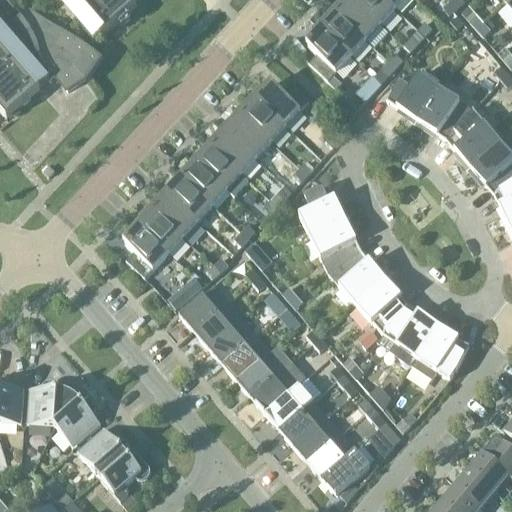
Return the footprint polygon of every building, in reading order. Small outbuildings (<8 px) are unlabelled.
[(69,0),(104,39),(137,10),(128,0),(69,0)] [(381,0),(352,0),(351,1),(381,29),(395,13),(381,0)] [(381,0),(395,13),(407,0),(381,0)] [(459,0),(457,0),(451,6),(457,13),(465,6),(459,0)] [(351,1),(337,17),(366,44),(381,29),(351,1)] [(457,13),(451,6),(443,12),(450,20),(457,13)] [(470,10),(462,16),(470,26),(477,34),(485,27),(478,19),(470,10)] [(18,23),(69,97),(87,83),(100,65),(28,13),(18,23)] [(337,17),(322,33),(351,60),(366,44),(337,17)] [(458,21),(450,27),(457,35),(465,29),(458,21)] [(425,26),(418,34),(426,41),(433,33),(425,26)] [(485,27),(477,34),(484,41),(491,35),(485,27)] [(351,60),(322,33),(313,43),(309,50),(308,51),(317,59),(309,68),(328,85),(333,80),(351,60)] [(426,41),(418,34),(411,42),(419,48),(426,41)] [(479,46),(469,57),(478,62),(486,54),(487,54),(479,45),(479,46)] [(0,114),(7,123),(41,94),(0,46),(0,114)] [(498,58),(505,66),(511,60),(511,58),(506,52),(498,58)] [(396,58),(389,66),(396,72),(403,65),(396,58)] [(396,72),(389,66),(382,73),(389,80),(396,72)] [(494,77),(501,85),(508,79),(501,71),(494,77)] [(418,125),(440,93),(419,79),(412,90),(399,81),(387,105),(399,113),(418,125)] [(511,82),(508,79),(501,85),(508,93),(511,89),(511,82)] [(333,80),(328,85),(337,93),(342,88),(333,80)] [(266,94),(257,104),(286,131),(309,106),(294,92),(286,100),(273,89),(272,90),(266,94)] [(440,93),(418,125),(436,138),(438,139),(447,146),(465,126),(474,115),(460,106),(440,92),(440,93)] [(257,104),(242,120),(271,147),(286,131),(257,104)] [(467,175),(468,175),(502,147),(474,115),(447,146),(456,156),(467,175)] [(242,120),(227,136),(257,163),(271,147),(242,120)] [(227,136),(212,151),(242,179),(257,163),(227,136)] [(333,138),(326,146),(333,152),(340,145),(333,138)] [(499,198),(511,189),(511,159),(502,147),(468,175),(468,176),(485,190),(495,201),(499,198)] [(212,151),(198,167),(227,194),(242,179),(212,151)] [(307,166),(300,174),(307,180),(314,173),(307,166)] [(198,167),(183,183),(213,210),(227,194),(198,167)] [(307,180),(300,174),(293,181),(300,188),(307,180)] [(183,183),(168,199),(198,226),(213,210),(183,183)] [(506,233),(506,234),(511,230),(511,189),(499,198),(504,208),(499,210),(500,212),(506,233)] [(283,190),(270,204),(278,212),(291,197),(283,190)] [(299,219),(310,242),(350,222),(349,222),(336,204),(330,191),(305,200),(312,213),(299,219)] [(168,199),(154,215),(183,242),(198,226),(168,199)] [(278,212),(270,204),(263,212),(271,220),(278,212)] [(154,215),(139,231),(169,258),(183,242),(154,215)] [(310,242),(328,279),(362,256),(356,244),(350,223),(350,222),(310,242)] [(248,229),(241,237),(249,244),(256,236),(248,229)] [(169,258),(139,231),(130,240),(126,247),(125,248),(134,256),(126,265),(145,283),(169,258)] [(249,244),(241,237),(234,245),(242,251),(249,244)] [(245,256),(252,264),(260,257),(253,249),(245,256)] [(362,256),(328,279),(341,292),(352,306),(355,309),(388,280),(371,266),(369,265),(362,256)] [(222,262),(214,269),(221,277),(229,270),(222,262)] [(221,277),(214,269),(207,276),(213,283),(221,277)] [(245,279),(252,287),(260,281),(253,273),(245,279)] [(355,309),(383,341),(409,310),(400,300),(390,283),(389,281),(388,280),(355,309)] [(260,281),(252,287),(259,295),(266,289),(260,281)] [(194,289),(199,294),(203,290),(198,285),(194,289)] [(180,320),(194,337),(228,308),(214,291),(180,320)] [(283,298),(289,306),(297,300),(290,292),(283,298)] [(179,293),(166,304),(175,314),(188,303),(179,293)] [(297,300),(289,306),(296,314),(304,308),(297,300)] [(274,312),(280,320),(288,313),(281,306),(274,312)] [(194,337),(209,353),(242,324),(228,308),(194,337)] [(412,372),(441,327),(440,326),(420,318),(409,310),(383,341),(399,352),(394,360),(412,372)] [(288,313),(280,320),(287,328),(295,321),(288,313)] [(209,353),(223,370),(257,340),(242,324),(209,353)] [(441,327),(412,372),(432,386),(438,377),(450,385),(458,374),(469,350),(457,342),(442,327),(441,327)] [(306,341),(313,349),(321,342),(314,334),(306,341)] [(223,370),(237,386),(271,357),(257,340),(223,370)] [(321,342),(313,349),(320,357),(327,350),(321,342)] [(237,386),(251,402),(292,367),(278,351),(271,357),(237,386)] [(343,368),(350,376),(357,370),(351,362),(343,368)] [(265,419),(299,389),(306,383),(292,367),(251,402),(265,419)] [(357,370),(350,376),(357,384),(364,377),(357,370)] [(330,377),(337,385),(345,379),(338,371),(330,377)] [(345,379),(337,385),(344,393),(352,387),(345,379)] [(0,427),(22,429),(24,393),(13,392),(13,389),(11,387),(10,385),(8,384),(5,383),(0,382),(0,427)] [(27,429),(55,431),(70,401),(58,395),(59,387),(58,386),(58,387),(50,386),(48,386),(45,387),(43,389),(42,392),(41,394),(30,393),(27,429)] [(265,419),(279,435),(313,406),(299,389),(265,419)] [(376,391),(369,398),(383,414),(389,405),(376,391)] [(70,401),(55,431),(74,452),(101,429),(93,420),(95,418),(96,416),(96,413),(96,410),(94,408),(89,403),(90,402),(89,401),(82,407),(70,401)] [(359,410),(366,418),(373,411),(366,404),(359,410)] [(279,435),(294,451),(327,422),(313,406),(279,435)] [(373,411),(366,418),(372,426),(380,419),(373,411)] [(294,451),(308,468),(342,438),(327,422),(294,451)] [(404,423),(397,430),(404,438),(411,431),(404,423)] [(77,457),(100,482),(126,459),(123,455),(130,449),(129,448),(124,442),(122,441),(120,440),(117,439),(114,440),(112,442),(105,433),(77,457)] [(393,450),(401,444),(394,436),(387,442),(393,450)] [(308,468),(322,484),(356,455),(342,438),(308,468)] [(483,459),(509,481),(511,483),(511,453),(497,441),(483,459)] [(356,455),(322,484),(331,494),(337,499),(338,500),(370,471),(356,455)] [(126,459),(100,482),(121,506),(126,502),(126,490),(135,483),(137,484),(140,485),(143,486),(145,485),(148,483),(150,481),(151,479),(151,476),(150,473),(149,471),(138,458),(137,457),(130,463),(126,459)] [(483,459),(469,475),(495,497),(509,481),(483,459)] [(469,475),(455,492),(478,511),(482,511),(495,497),(469,475)] [(478,511),(455,492),(441,508),(445,511),(478,511)] [(63,497),(55,504),(62,511),(65,511),(71,507),(63,497)] [(133,501),(124,509),(125,511),(135,511),(139,509),(133,501)]
